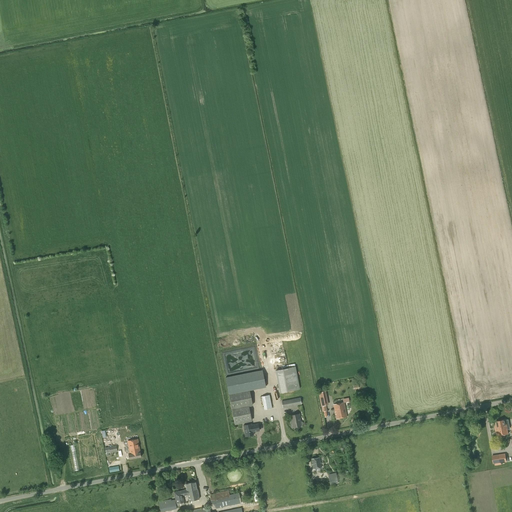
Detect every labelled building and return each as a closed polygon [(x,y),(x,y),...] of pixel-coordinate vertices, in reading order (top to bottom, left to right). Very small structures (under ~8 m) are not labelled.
[(256,347),(227,352),(228,355),(253,350),(255,359),(258,358),(256,347)] [(280,393),(300,389),(295,366),(275,370),(280,393)] [(323,391),(322,388),(318,389),(319,392),(318,392),(321,406),(328,405),(326,391),(323,391)] [(264,410),(271,409),(269,395),(261,396),(264,410)] [(336,419),(346,417),(344,403),(334,405),(336,419)] [(252,421),(249,406),(232,410),(234,420),(235,425),(252,421)] [(300,421),(299,414),(290,416),(291,420),(292,420),(293,427),(300,426),(303,424),(302,422),(300,421)] [(510,429),(508,419),(506,420),(506,419),(495,421),(496,426),(494,426),(496,436),(508,434),(507,430),(510,429)] [(253,435),(253,432),(259,431),(258,424),(251,425),(251,424),(243,425),(245,432),(246,436),(253,435)] [(114,440),(108,440),(108,436),(104,437),(105,446),(115,445),(114,440)] [(140,452),(137,440),(128,441),(130,454),(128,455),(129,459),(141,457),(140,452)] [(493,464),(506,462),(505,453),(492,456),(493,464)] [(313,469),(321,467),(321,463),(320,463),(319,457),(311,459),(313,465),(312,465),(313,469)] [(338,483),(336,473),(328,474),(330,485),(338,483)] [(188,494),(189,501),(199,499),(196,482),(185,484),(187,489),(181,490),(181,492),(182,492),(182,495),(188,494)] [(189,501),(188,494),(182,495),(182,492),(181,492),(181,490),(174,492),(176,503),(184,502),(183,496),(187,495),(189,501)] [(216,508),(240,503),(238,493),(214,498),(216,508)] [(171,500),(171,499),(159,502),(160,511),(177,509),(175,499),(171,500)]
